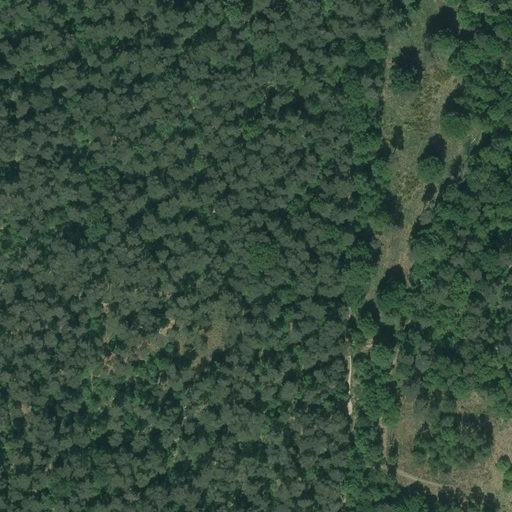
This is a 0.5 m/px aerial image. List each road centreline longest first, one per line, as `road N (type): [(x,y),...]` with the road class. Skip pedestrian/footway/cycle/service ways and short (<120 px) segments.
road 1 (track): [(344,386),(346,0)]
road 2 (track): [(0,229),(344,106)]
road 3 (track): [(0,494),(344,386)]
